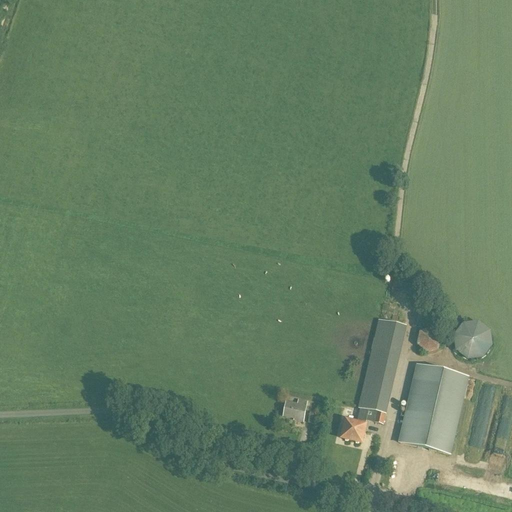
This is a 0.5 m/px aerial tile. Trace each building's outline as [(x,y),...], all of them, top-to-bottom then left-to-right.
[(463,325),(453,337),(456,353),(468,362),(483,360),(493,347),(491,332),(478,323),(463,325)] [(426,355),(439,351),(442,338),(432,329),(419,333),(417,346),(426,355)] [(450,456),(466,378),(418,368),(400,445),(450,456)] [(365,426),(369,411),(378,413),(375,425),(384,426),(390,400),(363,394),(356,424),(345,421),(341,441),(362,446),(367,426),(365,426)] [(304,423),(308,403),(299,401),(298,405),(286,403),(283,418),(297,421),(297,422),(304,423)] [(315,425),(317,415),(310,413),(308,424),(315,425)]
